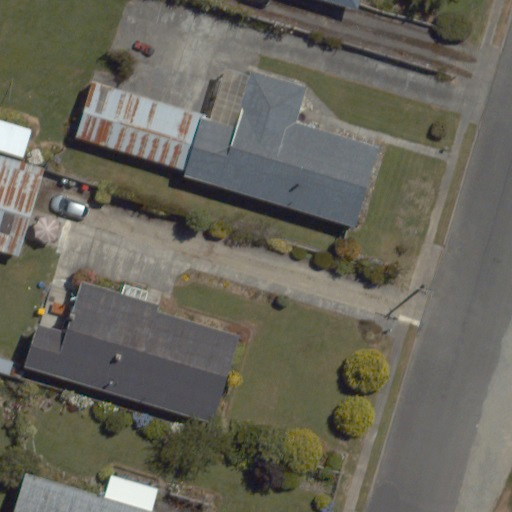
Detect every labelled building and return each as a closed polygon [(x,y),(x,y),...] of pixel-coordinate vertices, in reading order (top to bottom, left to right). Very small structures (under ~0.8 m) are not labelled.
[(321,0),(356,10),(359,0),(321,0)] [(94,83),(78,137),(186,170),(184,176),(356,229),(381,148),(299,122),(310,86),(248,67),(230,124),(94,83)] [(45,171),(0,157),(0,250),(20,256),(45,171)] [(36,325),(23,366),(210,424),(237,337),(157,313),(160,304),(80,280),(64,333),(36,325)] [(26,474),(15,511),(152,511),(151,511),(158,489),(111,475),(104,497),(26,474)]
